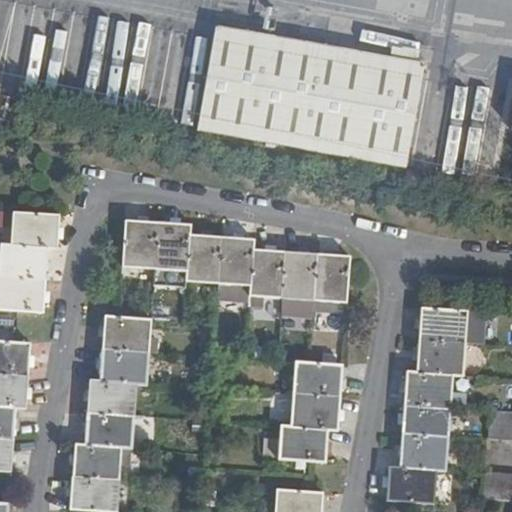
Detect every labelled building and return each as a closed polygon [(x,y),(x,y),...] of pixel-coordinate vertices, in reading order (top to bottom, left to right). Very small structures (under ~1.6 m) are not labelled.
[(196,131),(403,168),(421,68),(213,32),(196,131)] [(450,169),(499,174),(509,87),(460,82),(450,169)] [(0,228),(11,229),(11,215),(0,214),(0,228)] [(11,215),(11,229),(10,247),(48,250),(59,251),(61,219),(11,215)] [(153,273),(156,226),(126,224),(123,272),(153,273)] [(187,275),(190,239),(190,228),(156,226),(153,273),(187,275)] [(218,288),(221,241),(190,239),(187,275),(187,284),(218,288)] [(250,291),(254,254),(254,244),(221,241),(218,288),(250,291)] [(48,250),(10,247),(1,246),(0,256),(0,279),(46,283),(48,250)] [(283,302),(285,256),(254,254),(250,291),(250,299),(283,302)] [(316,304),(319,259),(285,256),(283,302),(316,304)] [(350,262),(319,259),(316,304),(347,307),(350,262)] [(0,312),(44,316),(46,283),(0,279),(0,312)] [(427,313),(424,343),(471,347),(474,315),(427,313)] [(102,353),(149,357),(151,322),(103,320),(102,353)] [(471,347),(424,343),(422,376),(457,379),(469,379),(471,347)] [(31,348),(0,345),(0,377),(29,380),(31,348)] [(100,385),(134,388),(147,388),(149,357),(102,353),(100,385)] [(294,400),(340,403),(342,369),(297,366),(294,400)] [(457,379),(422,376),(411,375),(409,408),(455,412),(457,379)] [(29,380),(0,377),(0,408),(16,410),(26,411),(29,380)] [(87,417),(133,419),(134,388),(100,385),(89,385),(87,417)] [(337,436),(340,403),(294,400),(292,431),(327,434),(337,436)] [(0,442),(14,444),(16,410),(0,408),(0,442)] [(455,412),(409,408),(406,440),(453,444),(455,412)] [(511,415),(495,414),(493,441),(511,442),(511,415)] [(85,449),(121,451),(131,452),(133,419),(87,417),(85,449)] [(324,467),(327,434),(292,431),(281,431),(279,464),(324,467)] [(453,444),(406,440),(404,474),(439,477),(451,477),(453,444)] [(0,474),(11,476),(14,444),(0,442),(0,474)] [(72,481),(118,485),(121,451),(85,449),(75,448),(72,481)] [(511,472),(491,471),(489,501),(511,502),(511,472)] [(439,477),(404,474),(393,473),(391,505),(404,505),(437,508),(439,477)] [(116,511),(118,485),(72,481),(70,511),(116,511)] [(274,511),(320,511),(322,501),(276,497),(274,511)]
